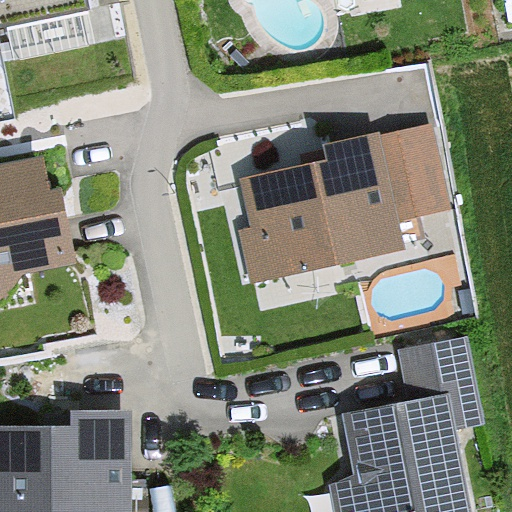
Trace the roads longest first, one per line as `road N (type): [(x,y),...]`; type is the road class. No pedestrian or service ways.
road 1 (residential): [(162,127),(150,194),(195,407),(385,370)]
road 2 (residential): [(368,90),(162,127)]
road 3 (residential): [(151,0),(166,75),(162,127)]
